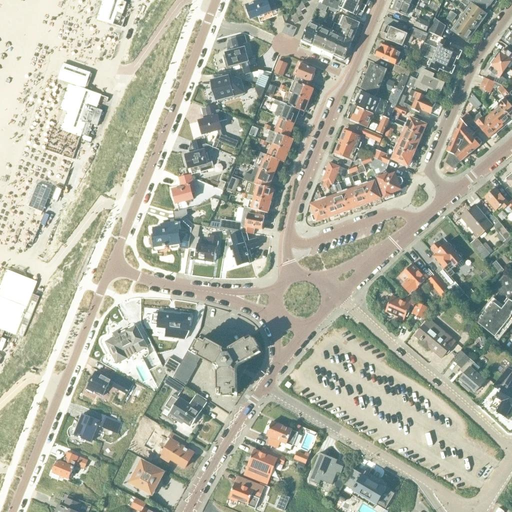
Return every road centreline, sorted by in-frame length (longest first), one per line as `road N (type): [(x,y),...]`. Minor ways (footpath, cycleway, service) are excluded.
road 1 (tertiary): [(264,385),(474,510),(511,457)]
road 2 (tertiary): [(215,0),(112,267)]
road 3 (tertiary): [(112,267),(12,511)]
road 4 (tertiary): [(511,450),(337,295)]
road 5 (residential): [(511,10),(478,58),(432,165),(450,197)]
road 6 (residential): [(289,238),(297,199),(351,78)]
road 7 (tertiary): [(189,511),(264,385)]
road 8 (residential): [(421,221),(394,213),(309,244),(289,238)]
